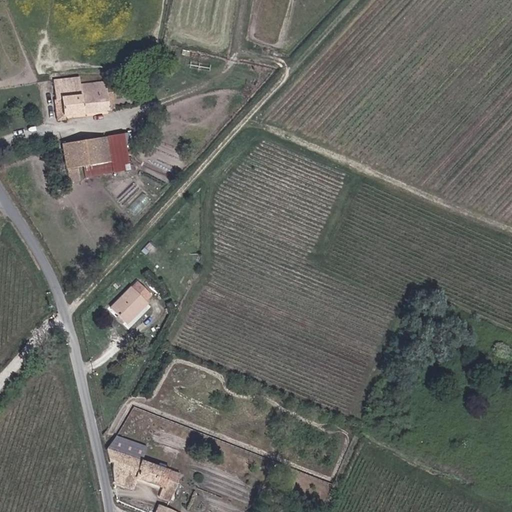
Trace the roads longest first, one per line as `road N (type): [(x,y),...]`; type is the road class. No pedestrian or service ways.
road 1 (track): [(283,85),(0,390)]
road 2 (unclassified): [(0,185),(68,316),(113,511)]
